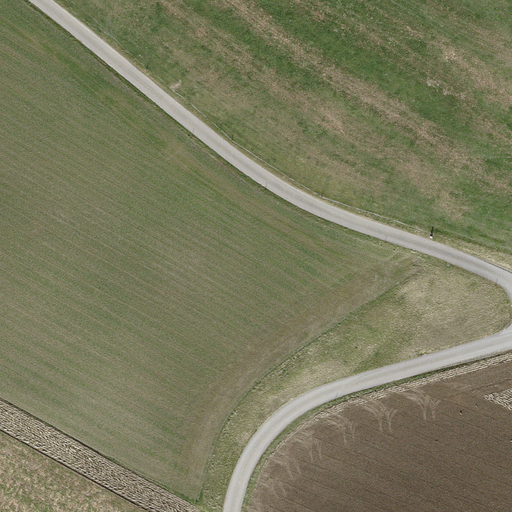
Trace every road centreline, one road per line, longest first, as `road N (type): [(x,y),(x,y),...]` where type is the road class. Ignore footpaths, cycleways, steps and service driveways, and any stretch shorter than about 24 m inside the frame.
road 1 (track): [(511,284),(322,214),(242,166),(37,0)]
road 2 (track): [(232,511),(252,454),(284,413),(332,389),(511,337)]
